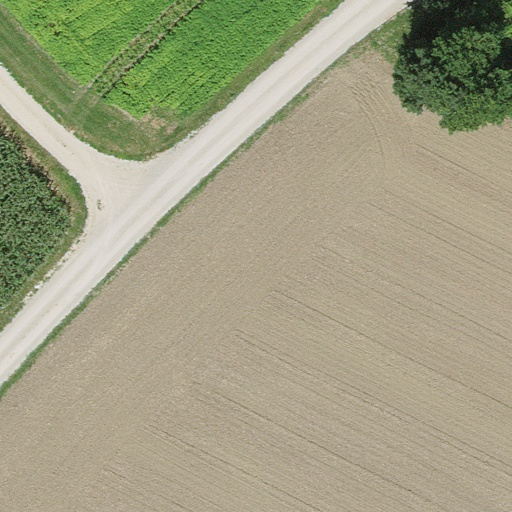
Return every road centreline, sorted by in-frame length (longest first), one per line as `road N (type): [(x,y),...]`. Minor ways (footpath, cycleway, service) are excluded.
road 1 (track): [(394,0),(124,213),(0,348)]
road 2 (track): [(0,104),(124,213)]
